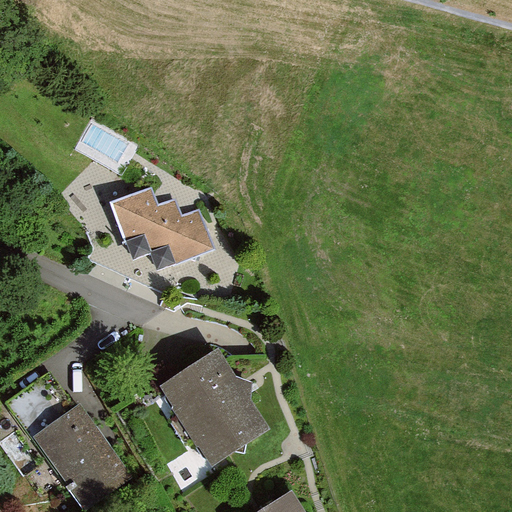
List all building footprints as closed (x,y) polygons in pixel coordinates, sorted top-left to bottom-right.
[(153,189),(113,203),(133,258),(152,251),(158,268),(214,247),(199,208),(183,214),(177,197),(158,204),(153,189)] [(217,351),(163,386),(214,465),(268,429),(217,351)] [(44,415),(31,393),(12,404),(24,426),(44,415)] [(86,412),(41,443),(88,511),(133,481),(86,412)] [(305,511),(293,492),(262,511),(305,511)]
